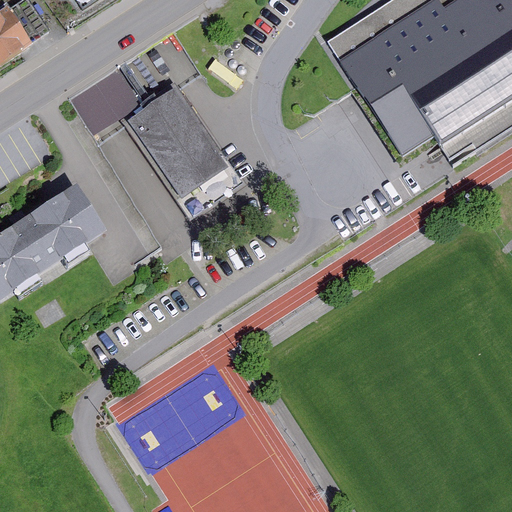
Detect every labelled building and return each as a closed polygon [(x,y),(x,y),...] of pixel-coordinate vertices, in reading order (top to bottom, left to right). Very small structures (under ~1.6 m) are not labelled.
[(69,0),(80,15),(102,0),(69,0)] [(511,0),(403,0),(327,48),(403,167),(439,143),(451,161),(511,121),(511,0)] [(20,16),(0,29),(0,75),(4,81),(45,53),(20,16)] [(75,88),(96,124),(144,96),(123,60),(75,88)] [(184,96),(137,128),(192,206),(238,173),(184,96)] [(80,192),(0,240),(0,307),(110,240),(80,192)]
